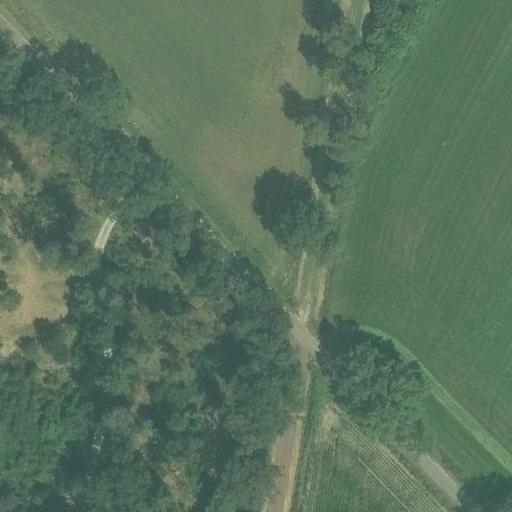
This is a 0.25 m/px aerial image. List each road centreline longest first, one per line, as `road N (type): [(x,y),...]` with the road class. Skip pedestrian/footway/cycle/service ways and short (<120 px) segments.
road 1 (unclassified): [(474,511),(0,19)]
road 2 (track): [(355,0),(319,227),(313,343),(286,419),(271,511)]
